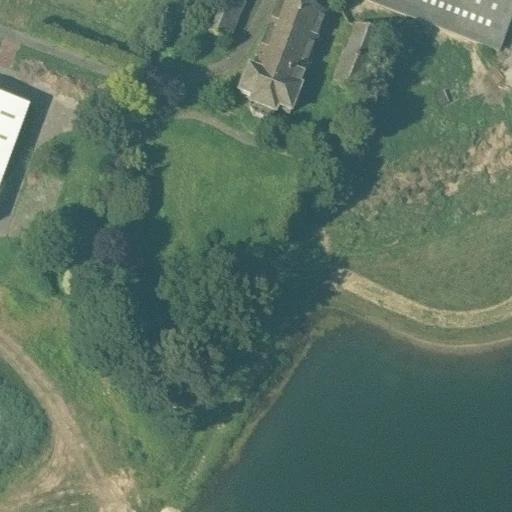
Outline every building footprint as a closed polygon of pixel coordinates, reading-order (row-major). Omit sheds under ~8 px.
[(230,46),(247,0),(211,0),(199,35),(230,46)] [(300,88),(328,15),(288,0),(276,0),(250,69),(246,68),(235,98),(249,103),(246,109),(276,120),(278,114),(291,119),(302,89),(300,88)] [(511,0),(361,0),(405,17),(499,53),(511,18),(511,0)] [(382,39),(353,29),(332,86),(362,97),(382,39)] [(0,189),(28,111),(0,100),(0,189)]
